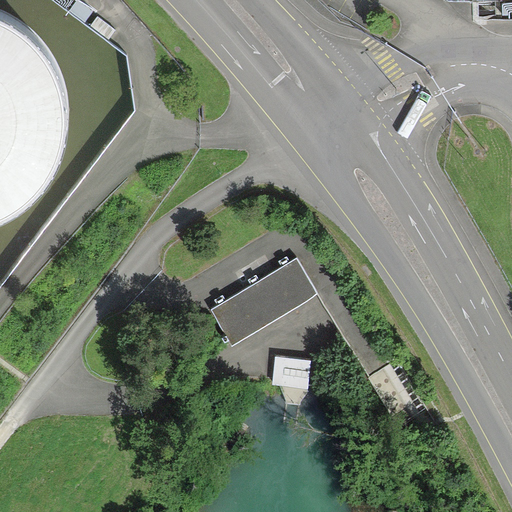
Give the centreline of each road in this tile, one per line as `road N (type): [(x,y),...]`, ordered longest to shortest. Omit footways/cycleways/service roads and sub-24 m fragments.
road 1 (unclassified): [(199,0),(314,137),(511,455)]
road 2 (unclassified): [(511,383),(422,220),(254,0)]
